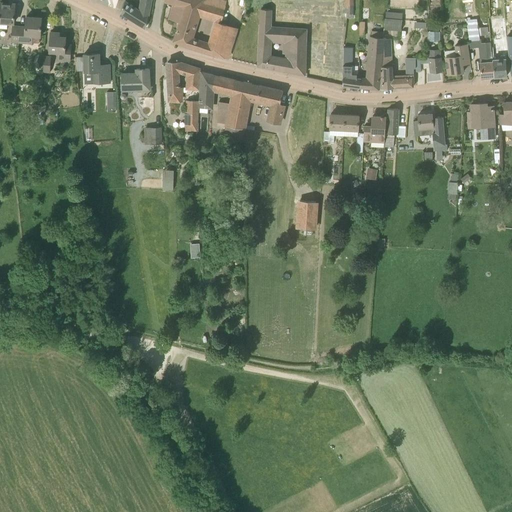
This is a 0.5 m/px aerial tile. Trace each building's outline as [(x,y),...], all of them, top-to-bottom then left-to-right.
[(146,26),(150,0),(142,0),(140,11),(125,1),(121,11),(146,27),(146,26)] [(219,55),(227,58),(237,28),(221,23),(226,1),(222,0),(207,0),(207,1),(204,0),(175,0),(169,19),(181,22),(175,41),(178,42),(189,46),(218,56),(219,55)] [(345,0),(345,13),(354,13),(353,0),(345,0)] [(0,27),(7,28),(8,22),(14,23),(15,4),(0,2),(0,27)] [(269,57),(270,41),(270,27),(271,9),(261,9),(258,65),(278,69),(279,58),(269,57)] [(32,35),(40,36),(42,17),(26,16),(26,27),(13,26),(12,41),(32,43),(32,35)] [(384,18),(383,29),(401,30),(401,19),(384,18)] [(490,19),(491,29),(504,28),(503,18),(490,19)] [(465,20),(468,40),(479,39),(476,19),(470,20),(465,20)] [(305,74),(305,46),(306,29),(270,27),(270,41),(284,42),(284,52),(291,53),(290,60),(286,59),(285,70),(305,74)] [(57,59),(70,60),(71,45),(65,45),(66,37),(59,36),(60,32),(51,32),(49,51),(57,52),(57,59)] [(379,84),(382,38),(370,37),(368,58),(367,78),(360,78),(360,87),(378,88),(379,86),(379,84)] [(491,39),(492,60),(494,76),(507,75),(504,37),(500,37),(500,38),(491,39)] [(391,39),(382,38),(379,84),(379,86),(382,86),(383,88),(413,86),(414,68),(416,68),(416,71),(420,71),(420,63),(427,62),(427,59),(427,57),(405,58),(405,74),(393,75),(391,39)] [(494,76),(492,60),(491,60),(490,42),(477,43),(479,62),(480,62),(482,77),(494,76)] [(470,63),(468,44),(455,45),(456,55),(445,57),(448,74),(463,72),(462,64),(470,63)] [(351,73),(351,48),(343,48),(343,85),(360,87),(360,78),(356,78),(356,74),(351,73)] [(429,57),(427,57),(427,59),(429,59),(430,72),(441,71),(439,49),(429,50),(429,57)] [(110,83),(110,64),(100,64),(99,53),(84,54),(84,61),(84,68),(84,72),(92,72),(93,84),(110,83)] [(44,56),(42,72),(50,73),(51,56),(44,56)] [(199,90),(199,71),(199,69),(179,62),(168,62),(170,102),(182,102),(183,87),(180,87),(179,74),(185,75),(185,90),(199,90)] [(122,74),(123,90),(149,89),(149,69),(136,69),(136,73),(122,74)] [(213,109),(214,92),(231,95),(235,79),(220,76),(199,71),(199,90),(198,100),(198,108),(213,109)] [(229,103),(229,105),(249,110),(251,102),(268,106),(265,121),(279,124),(284,105),(280,104),(283,91),(271,88),(235,79),(231,95),(229,103)] [(197,131),(198,108),(198,100),(185,100),(185,131),(197,131)] [(229,105),(229,103),(218,101),(216,123),(220,123),(224,123),(229,105)] [(511,101),(503,102),(503,114),(500,114),(501,123),(511,122),(511,101)] [(495,137),(493,110),(494,110),(494,108),(490,108),(490,109),(486,109),(486,103),(471,104),(472,120),(480,120),(481,138),(495,137)] [(398,116),(398,109),(387,109),(386,134),(385,134),(385,147),(393,147),(394,134),(395,134),(395,133),(397,133),(397,116),(398,116)] [(414,121),(415,136),(433,134),(433,145),(433,151),(436,151),(436,160),(442,160),(442,150),(447,150),(447,144),(445,144),(442,116),(435,117),(435,118),(432,118),(432,113),(418,114),(419,120),(414,121)] [(334,136),(344,136),(345,114),(331,114),(330,131),(324,131),(323,142),(333,143),(334,136)] [(345,114),(344,136),(356,137),(355,152),(362,152),(363,142),(363,133),(358,133),(359,115),(345,114)] [(364,124),(363,133),(363,142),(384,143),(385,126),(386,116),(373,116),(372,125),(364,124)] [(242,143),(244,129),(225,126),(224,126),(222,139),(242,143)] [(151,144),(162,144),(161,127),(151,128),(151,144)] [(375,180),(377,169),(367,167),(365,179),(375,180)] [(164,188),(174,188),(175,173),(164,172),(164,188)] [(449,181),(447,192),(446,199),(456,200),(457,194),(458,190),(459,184),(460,174),(452,173),(451,181),(449,181)] [(464,183),(471,177),(468,173),(460,178),(464,183)] [(316,229),(318,201),(297,200),(295,228),(316,229)]
